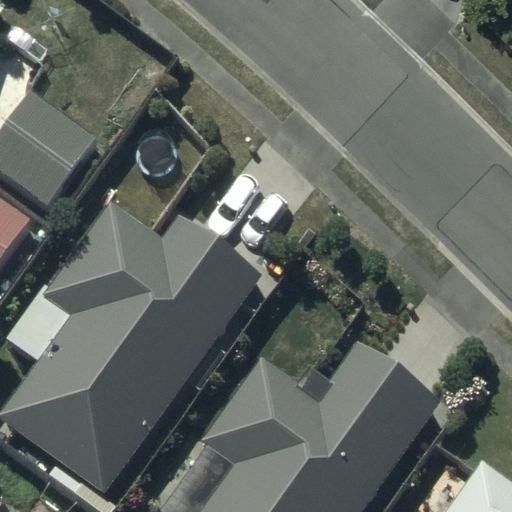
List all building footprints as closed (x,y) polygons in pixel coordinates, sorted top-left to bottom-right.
[(32,107),(0,150),(0,188),(45,222),(95,154),(32,107)] [(0,280),(31,235),(0,213),(0,280)] [(70,333),(0,429),(0,438),(101,511),(103,511),(261,294),(179,234),(161,259),(109,221),(42,313),(70,333)] [(264,375),(203,460),(235,482),(214,511),(373,511),(439,420),(355,360),(327,399),(311,387),(301,402),(264,375)] [(511,511),(511,501),(481,479),(470,494),(443,474),(415,511),(511,511)] [(46,511),(32,502),(24,511),(46,511)]
